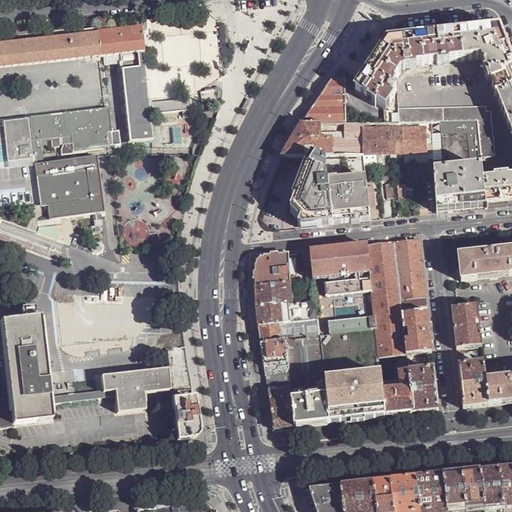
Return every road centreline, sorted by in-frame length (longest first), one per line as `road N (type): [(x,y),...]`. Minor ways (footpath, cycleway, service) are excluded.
road 1 (unknown): [(53,269),(51,333),(55,351),(69,361),(146,349),(147,274)]
road 2 (tertiary): [(262,475),(511,440)]
road 3 (residential): [(230,456),(0,481)]
road 4 (unclassified): [(432,228),(451,419),(433,440)]
road 5 (residential): [(223,251),(432,228)]
road 6 (secondary): [(223,251),(255,141),(294,74)]
road 7 (residential): [(433,440),(256,453)]
road 8 (residential): [(79,494),(233,478)]
road 9 (tertiary): [(511,16),(486,1),(389,10),(372,0)]
road 10 (secondary): [(228,378),(223,251)]
